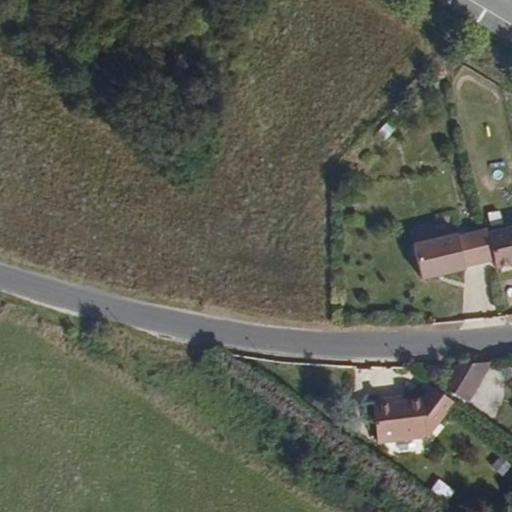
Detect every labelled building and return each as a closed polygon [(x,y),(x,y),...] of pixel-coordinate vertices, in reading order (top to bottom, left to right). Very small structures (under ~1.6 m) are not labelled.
[(511,223),(486,230),(494,264),(511,259),(511,223)] [(463,268),(455,235),(410,246),(419,279),(463,268)] [(472,400),(499,362),(466,367),(453,387),(472,400)] [(453,381),(453,368),(433,370),(433,382),(453,381)] [(432,441),(460,406),(437,389),(428,401),(410,403),(409,400),(378,403),(382,447),(432,441)]
